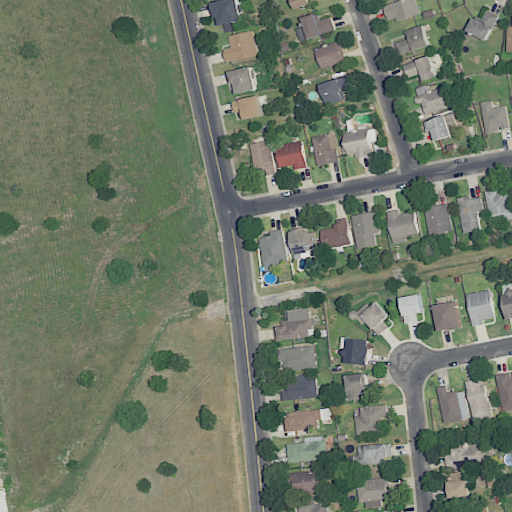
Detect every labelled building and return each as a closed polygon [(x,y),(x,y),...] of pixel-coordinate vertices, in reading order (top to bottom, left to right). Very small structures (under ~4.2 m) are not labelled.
[(221,0),(213,1),(217,25),(242,21),(238,0),(221,0)] [(292,0),(295,9),(323,0),(292,0)] [(390,24),(421,12),(415,0),(402,0),(383,7),(390,24)] [(481,22),(473,18),(467,31),(487,41),(500,16),(487,10),(481,22)] [(306,26),(297,28),(299,40),(335,32),(332,17),(317,21),(315,14),(304,17),(306,26)] [(399,56),(430,45),(423,25),(407,31),(409,38),(394,44),(399,56)] [(224,49),(227,62),(259,55),(253,30),(228,36),(231,47),(224,49)] [(320,68),(342,63),(339,43),(316,47),(320,68)] [(437,76),(430,56),(403,65),(408,78),(418,74),(421,82),(437,76)] [(236,95),(257,90),(251,66),(230,71),(236,95)] [(341,92),(354,88),(350,75),(320,84),(326,105),(343,101),(341,92)] [(445,86),(429,91),(427,85),(414,89),(419,105),(422,104),(425,114),(451,106),(445,86)] [(243,112),(245,120),(263,115),(259,95),(233,102),(236,114),(243,112)] [(493,108),(492,100),(480,102),(486,133),(510,129),(506,105),(493,108)] [(425,120),(428,132),(432,131),(435,140),(451,137),(446,116),(425,120)] [(373,154),(371,143),(378,142),(375,128),(344,133),(349,158),(373,154)] [(317,166),(340,161),(334,133),(311,138),(317,166)] [(255,170),(264,168),(266,176),(276,174),(269,140),(250,145),(255,170)] [(308,167),(302,140),(275,147),(281,168),(293,165),(294,170),(308,167)] [(486,191),(490,223),(511,220),(511,196),(511,191),(498,193),(498,190),(486,191)] [(483,211),(481,197),(458,200),(462,233),(481,231),(478,212),(483,211)] [(429,236),(452,233),(449,204),(425,207),(429,236)] [(387,212),(393,244),(406,242),(405,236),(418,233),(415,211),(400,214),(400,210),(387,212)] [(376,247),(375,233),(379,232),(377,212),(353,215),(356,248),(376,247)] [(334,220),(335,228),(322,230),(325,248),(351,244),(347,218),(334,220)] [(317,246),(314,232),(308,234),(306,228),(290,231),(296,259),(310,256),(308,247),(317,246)] [(288,261),(283,229),(270,231),(271,236),(259,238),(265,271),(279,269),(278,262),(288,261)] [(506,318),(511,317),(511,281),(503,283),(506,318)] [(495,318),(490,290),(466,294),(472,326),(484,324),(484,320),(495,318)] [(418,322),(416,314),(424,313),(421,294),(401,298),(406,324),(418,322)] [(439,332),(462,327),(457,301),(434,306),(439,332)] [(390,316),(377,302),(371,308),(366,302),(355,312),(377,337),(388,327),(383,322),(390,316)] [(288,310),(289,325),(276,326),(277,340),(309,338),(308,328),(313,328),(312,309),(288,310)] [(368,365),(371,341),(346,338),(343,362),(368,365)] [(315,347),(283,348),(284,370),(316,369),(315,347)] [(511,373),(497,375),(502,411),(511,409),(511,373)] [(347,400),(367,399),(366,374),(346,375),(347,400)] [(281,379),(284,401),(319,396),(316,378),(308,379),(308,375),(281,379)] [(466,381),(474,420),(491,417),(483,378),(466,381)] [(470,418),(464,390),(448,393),(447,385),(437,387),(444,423),(470,418)] [(355,416),(357,436),(384,433),(382,419),(388,418),(387,404),(360,407),(361,415),(355,416)] [(323,420),(322,410),(285,411),(285,431),(318,430),(318,420),(323,420)] [(303,437),(304,443),(288,444),(288,461),(326,460),(325,436),(303,437)] [(452,448),(452,455),(445,455),(446,467),(484,466),(483,439),(470,439),(471,447),(452,448)] [(358,445),(358,456),(352,457),(352,465),(384,464),(384,458),(391,457),(391,444),(358,445)] [(323,492),(322,471),(291,472),(292,493),(323,492)] [(470,497),(469,472),(448,473),(449,497),(470,497)] [(392,500),(391,478),(357,480),(358,501),(364,501),(365,508),(382,507),(381,500),(392,500)]
